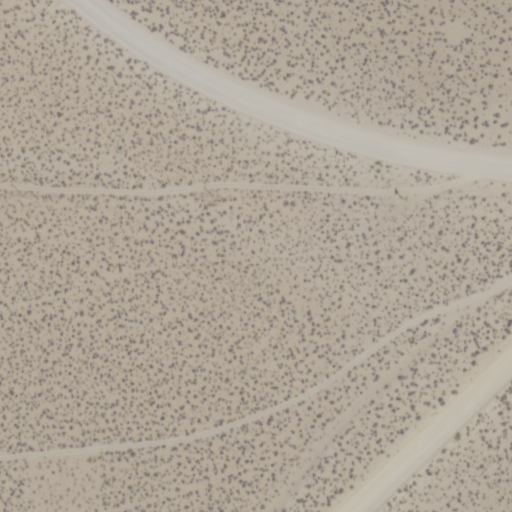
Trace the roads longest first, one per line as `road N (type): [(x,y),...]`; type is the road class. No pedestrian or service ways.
road 1 (track): [(511,277),(389,334),(317,387),(235,424),(162,443),(0,455)]
road 2 (track): [(0,190),(213,186),(409,194),(498,165)]
road 3 (residential): [(88,0),(197,75),(251,100),(362,135),(511,167)]
road 4 (track): [(352,511),(511,357)]
